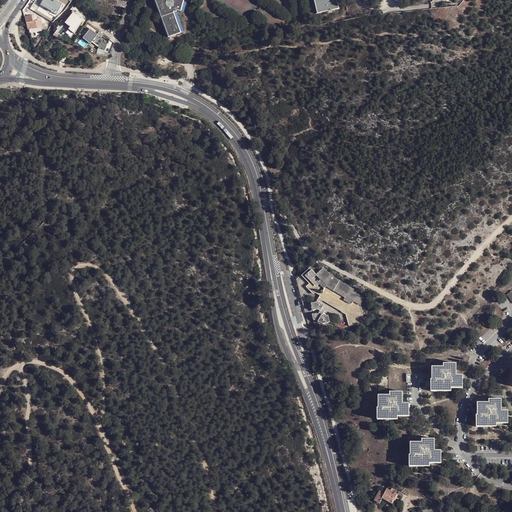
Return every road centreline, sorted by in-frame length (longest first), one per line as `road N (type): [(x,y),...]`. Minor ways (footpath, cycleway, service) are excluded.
road 1 (track): [(99,427),(99,356),(70,278),(77,266),(100,268),(170,379),(216,511)]
road 2 (track): [(511,219),(437,301),(417,306),(319,259),(258,197)]
road 3 (track): [(134,511),(94,414),(63,374),(19,365),(0,390)]
road 4 (tertiary): [(269,265),(278,331),(326,449)]
road 5 (tertiary): [(326,449),(269,265)]
road 6 (tertiary): [(188,101),(218,120),(243,152),(269,265)]
road 7 (residential): [(511,345),(470,388),(458,432),(460,451),(480,472),(511,484)]
road 8 (track): [(19,365),(28,396),(22,511)]
